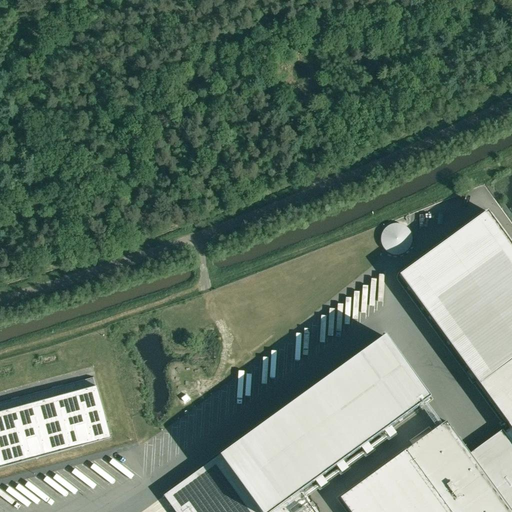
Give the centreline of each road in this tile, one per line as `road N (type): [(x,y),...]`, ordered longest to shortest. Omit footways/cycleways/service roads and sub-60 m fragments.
road 1 (track): [(91,0),(42,81),(48,124),(98,160),(237,42),(457,0)]
road 2 (unclassified): [(0,300),(198,238),(511,99)]
